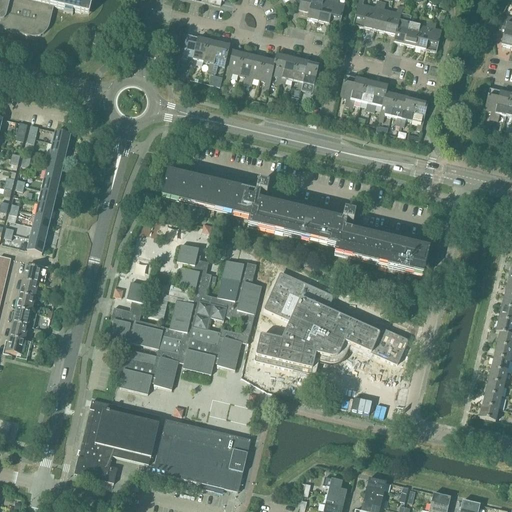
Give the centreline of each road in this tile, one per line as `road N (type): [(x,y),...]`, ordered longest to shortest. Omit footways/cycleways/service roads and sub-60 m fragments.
road 1 (tertiary): [(40,484),(115,168)]
road 2 (residential): [(511,453),(404,428),(452,228)]
road 3 (residential): [(171,160),(452,228)]
road 4 (tertiary): [(460,181),(191,117)]
